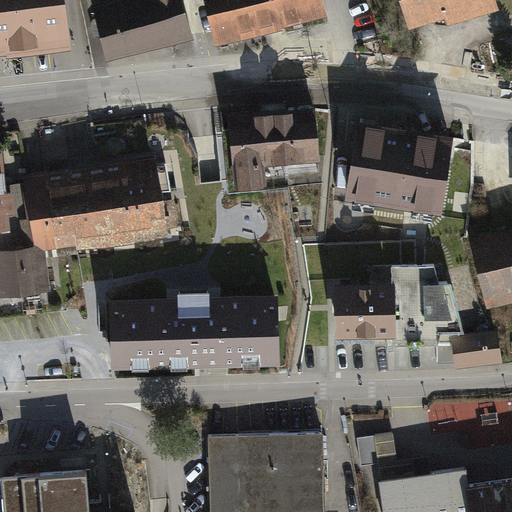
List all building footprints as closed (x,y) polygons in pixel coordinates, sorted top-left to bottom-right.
[(0,0),(0,54),(12,54),(12,58),(75,48),(68,0),(0,0)] [(126,0),(95,10),(107,56),(193,33),(181,0),(126,0)] [(321,0),(206,0),(217,38),(324,11),(321,0)] [(401,0),(412,29),(446,18),(449,26),(498,10),(494,0),(401,0)] [(275,108),(281,162),(320,158),(315,103),(275,108)] [(264,164),(281,162),(275,108),(227,113),(237,187),(266,183),(264,164)] [(457,138),(360,121),(348,201),(442,217),(457,138)] [(0,150),(0,226),(7,225),(6,211),(14,210),(12,190),(4,191),(1,151),(0,150)] [(151,164),(125,168),(134,230),(176,224),(172,199),(156,201),(151,164)] [(125,168),(27,180),(37,244),(43,243),(134,230),(125,168)] [(487,303),(511,297),(511,222),(468,233),(487,303)] [(0,273),(3,293),(42,288),(38,265),(45,264),(43,243),(37,244),(0,248),(0,273)] [(338,285),(341,333),(393,331),(395,343),(456,341),(459,360),(498,355),(495,334),(462,338),(460,329),(448,281),(439,281),(435,263),(392,265),(393,283),(338,285)] [(113,300),(115,362),(278,356),(277,330),(275,297),(237,297),(210,298),(209,288),(179,288),(179,298),(113,300)] [(511,396),(435,398),(436,429),(482,428),(482,439),(511,438),(511,396)] [(326,511),(326,498),(323,432),(210,433),(212,511),(326,511)] [(472,511),(468,483),(465,465),(381,477),(385,511),(472,511)] [(123,511),(89,511),(86,472),(3,480),(5,511),(135,511),(123,511)] [(511,511),(511,477),(468,483),(472,511),(511,511)]
